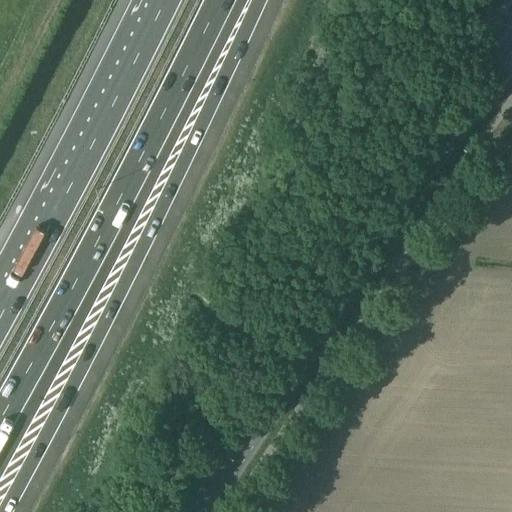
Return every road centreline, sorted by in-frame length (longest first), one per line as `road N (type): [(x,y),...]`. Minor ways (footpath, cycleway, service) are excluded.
road 1 (motorway): [(5,511),(258,0)]
road 2 (secondary): [(198,511),(511,54)]
road 3 (motorway): [(0,417),(217,0)]
road 4 (motorway): [(153,0),(0,299)]
